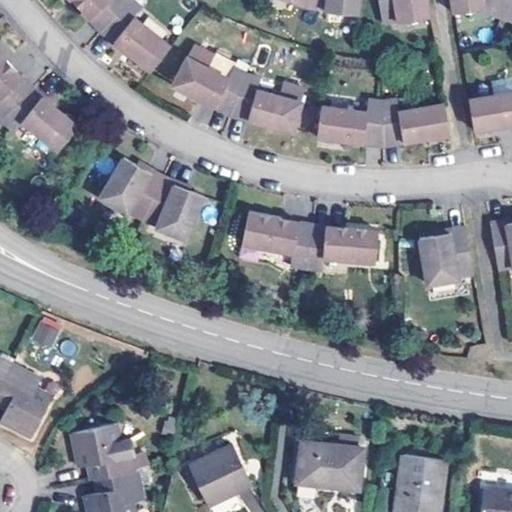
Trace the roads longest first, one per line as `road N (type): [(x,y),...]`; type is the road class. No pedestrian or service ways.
road 1 (residential): [(511,181),(379,190),(260,171),(158,129),(70,62),(15,0)]
road 2 (unclassified): [(0,248),(48,278),(291,359),(511,403)]
